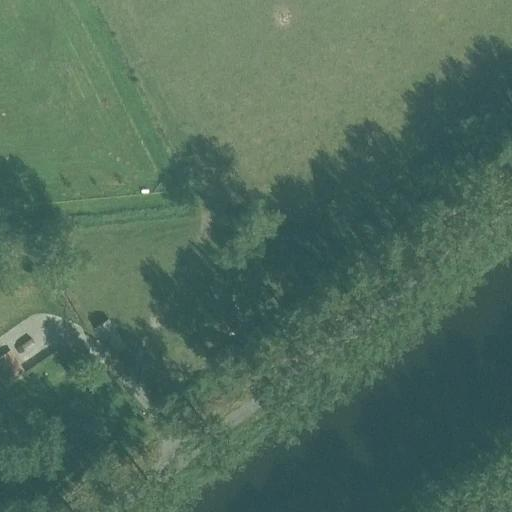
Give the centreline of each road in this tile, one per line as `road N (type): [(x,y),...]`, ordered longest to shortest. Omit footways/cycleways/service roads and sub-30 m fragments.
road 1 (unclassified): [(511,211),(108,511)]
road 2 (track): [(181,458),(107,354),(56,320),(11,337)]
